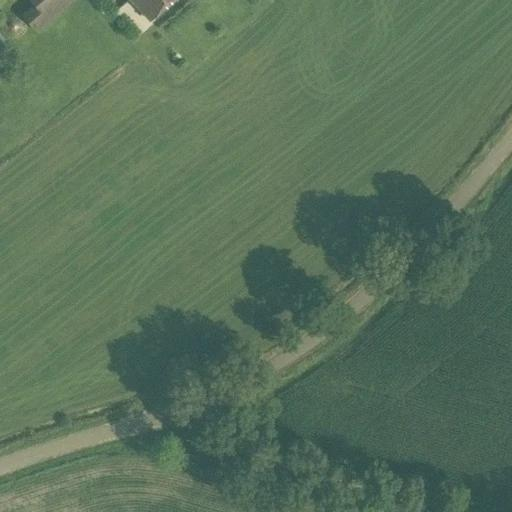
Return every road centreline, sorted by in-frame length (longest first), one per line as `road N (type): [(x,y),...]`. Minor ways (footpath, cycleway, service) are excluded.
road 1 (unclassified): [(0,471),(199,402),(264,369),(362,301),(511,132)]
road 2 (track): [(164,414),(210,447),(406,511)]
